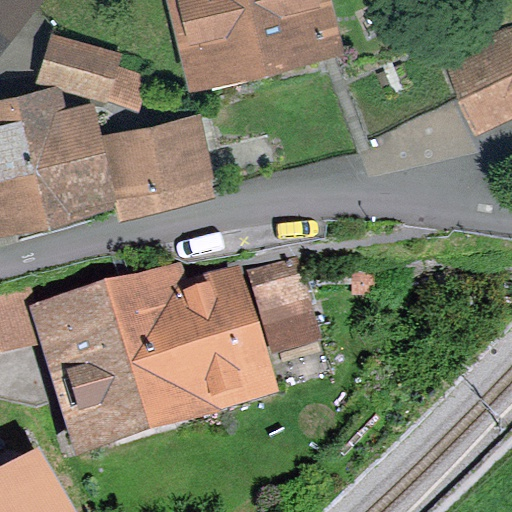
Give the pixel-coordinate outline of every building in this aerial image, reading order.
[(0,0),(0,21),(20,0),(0,0)] [(190,0),(205,62),(317,35),(308,0),(190,0)] [(444,52),(479,122),(511,105),(511,27),(509,28),(444,52)] [(104,91),(103,95),(132,104),(140,79),(111,70),(115,54),(56,37),(45,74),(104,91)] [(0,224),(7,223),(5,212),(105,189),(95,143),(76,147),(69,113),(61,115),(57,97),(39,101),(38,97),(0,105),(0,224)] [(129,180),(135,207),(207,188),(194,123),(112,140),(121,182),(129,180)] [(258,270),(280,348),(315,338),(292,260),(258,270)] [(184,305),(177,281),(129,294),(166,416),(261,386),(232,291),(184,305)] [(0,292),(0,346),(36,337),(23,287),(0,292)] [(40,321),(75,442),(166,416),(129,294),(40,321)] [(85,511),(75,494),(42,511),(85,511)]
